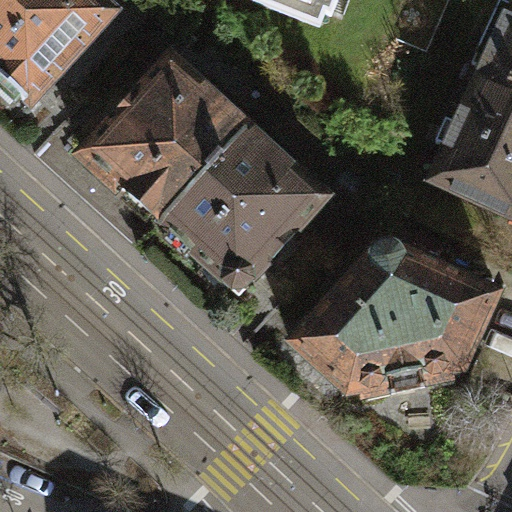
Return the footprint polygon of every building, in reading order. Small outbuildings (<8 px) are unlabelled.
[(112,14),(96,0),(0,0),(0,90),(24,112),(112,14)] [(253,0),(321,26),(331,0),(253,0)] [(511,2),(507,0),(489,0),(416,179),(511,217),(511,2)] [(72,156),(150,225),(242,122),(164,53),(72,156)] [(318,191),(242,122),(150,225),(226,293),(318,191)] [(494,291),(374,238),(283,339),(341,399),(460,378),(494,291)]
